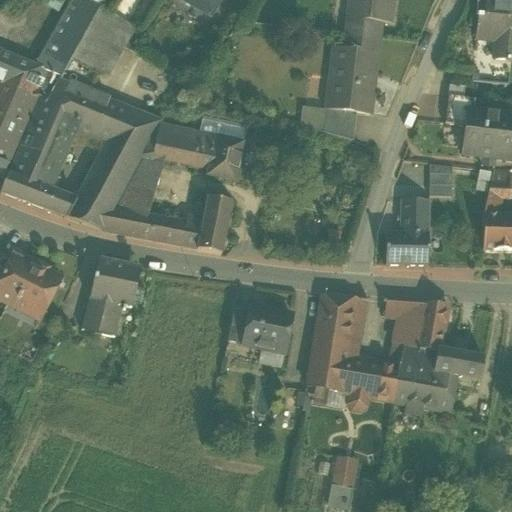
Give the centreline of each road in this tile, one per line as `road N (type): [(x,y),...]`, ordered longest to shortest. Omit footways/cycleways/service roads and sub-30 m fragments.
road 1 (residential): [(350,287),(173,264),(82,245),(0,216)]
road 2 (residential): [(350,287),(455,0)]
road 3 (residential): [(511,292),(350,287)]
